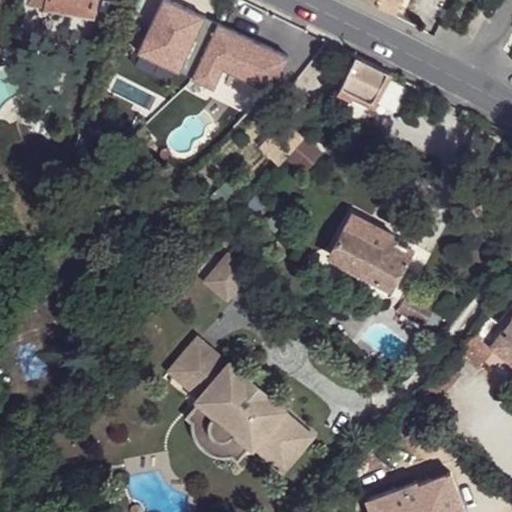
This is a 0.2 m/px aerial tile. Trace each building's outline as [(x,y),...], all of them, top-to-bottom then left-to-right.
[(33,0),(91,14),(93,0),(33,0)] [(288,56),(170,0),(161,0),(138,50),(213,87),(222,67),(272,90),(288,56)] [(373,0),(395,11),(400,0),(373,0)] [(17,27),(18,21),(7,18),(5,23),(17,27)] [(388,71),(356,54),(338,89),(351,97),(355,90),(373,100),(388,71)] [(408,81),(388,71),(373,100),(393,110),(408,81)] [(284,155),(301,136),(292,127),(274,147),(284,155)] [(511,164),(498,191),(511,198),(511,164)] [(419,243),(357,209),(331,255),(393,290),(419,243)] [(245,278),(222,257),(196,286),(221,306),(245,278)] [(409,295),(398,311),(423,329),(434,314),(409,295)] [(511,315),(511,320),(505,328),(491,346),(496,350),(511,363),(511,314),(511,315)] [(488,315),(460,351),(481,368),(496,350),(491,346),(505,328),(503,326),(488,315)] [(511,315),(503,326),(505,328),(511,320),(511,315)] [(285,407),(267,391),(262,394),(259,394),(255,394),(251,391),(247,386),(246,383),(246,380),(247,374),(233,362),(230,366),(197,339),(176,363),(189,374),(197,374),(210,384),(199,397),(195,400),(198,402),(205,408),(197,418),(204,435),(220,450),(237,451),(244,442),(251,448),(254,450),(257,447),(260,444),(288,468),(314,438),(281,411),(285,407)] [(169,371),(199,397),(210,384),(197,374),(189,374),(176,363),(169,371)] [(449,364),(425,392),(436,402),(461,374),(449,364)] [(262,394),(267,391),(269,387),(269,380),(265,374),(260,371),(253,370),(247,374),(246,380),(246,383),(247,386),(251,391),(255,394),(259,394),(262,394)] [(240,461),(251,448),(244,442),(237,451),(220,450),(204,435),(197,418),(205,408),(198,402),(188,414),(194,420),(194,430),(197,440),(203,450),(213,455),(223,458),(234,456),(240,461)] [(417,424),(405,414),(387,436),(398,445),(417,424)] [(285,471),(288,468),(260,444),(257,447),(285,471)] [(462,511),(449,475),(419,486),(399,493),(398,490),(368,502),(372,511),(462,511)] [(419,483),(398,490),(399,493),(419,486),(419,483)]
